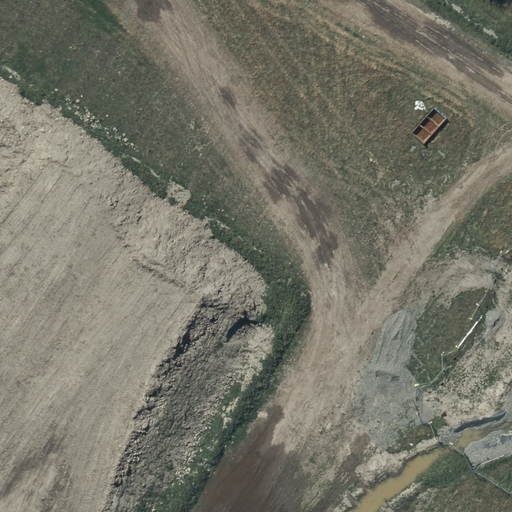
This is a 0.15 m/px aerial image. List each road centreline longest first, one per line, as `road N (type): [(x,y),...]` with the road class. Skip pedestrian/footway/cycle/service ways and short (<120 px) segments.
road 1 (residential): [(429,268),(64,0)]
road 2 (residential): [(310,511),(320,465),(429,268)]
road 3 (residential): [(429,268),(511,156)]
